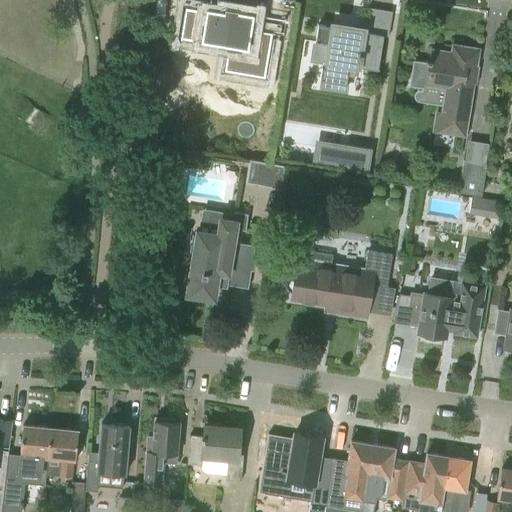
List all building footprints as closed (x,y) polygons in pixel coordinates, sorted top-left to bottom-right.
[(185,7),(180,39),(181,39),(209,43),(228,46),(224,70),(264,77),(272,33),(272,32),(261,30),(251,29),(254,14),(236,11),(226,10),(226,8),(224,8),(224,12),(223,14),(185,7)] [(376,70),(382,35),(317,24),(314,42),(328,44),(324,68),(321,68),(319,80),(322,80),(321,86),(345,90),(348,73),(357,74),(358,67),(376,70)] [(462,134),(473,70),(476,50),(454,47),(452,54),(443,53),(443,51),(430,49),(428,60),(426,59),(425,62),(413,60),(409,86),(427,89),(428,86),(447,89),(444,114),(440,114),(437,130),(462,134)] [(332,142),(329,164),(368,170),(372,149),(332,142)] [(128,159),(127,170),(137,171),(138,160),(128,159)] [(486,163),(463,160),(458,192),(481,195),(486,163)] [(503,201),(487,198),(485,216),(500,218),(503,201)] [(252,259),(254,244),(233,241),(235,228),(245,230),(248,214),(234,212),(233,221),(220,219),(218,234),(197,231),(196,236),(192,235),(189,251),(193,252),(186,294),(213,298),(217,277),(225,278),(225,284),(248,288),(250,270),(253,270),(255,259),(252,259)] [(392,254),(367,250),(364,267),(331,261),(332,254),(301,248),(299,256),(298,256),(297,263),(291,298),(338,306),(337,312),(365,316),(371,283),(387,286),(392,254)] [(461,282),(458,300),(451,299),(451,297),(424,293),(424,295),(411,293),(409,306),(422,308),(418,333),(425,334),(425,338),(436,340),(437,336),(444,337),(446,329),(454,331),(453,332),(476,336),(484,285),(461,282)] [(494,332),(506,334),(507,334),(505,347),(511,348),(511,308),(511,312),(498,310),(494,332)] [(175,462),(178,433),(179,422),(176,422),(176,419),(163,418),(162,421),(154,420),(153,436),(147,435),(146,443),(143,483),(154,484),(161,485),(163,461),(175,462)] [(125,474),(127,446),(129,426),(101,423),(98,453),(88,452),(85,484),(85,490),(97,491),(99,472),(125,474)] [(47,458),(50,427),(22,425),(20,455),(22,455),(20,472),(33,473),(34,457),(47,458)] [(203,436),(189,435),(187,463),(201,465),(201,469),(205,473),(226,475),(226,479),(241,481),(243,450),(238,449),(240,428),(204,425),(203,436)] [(75,461),(76,450),(78,430),(50,427),(47,458),(60,459),(58,476),(72,477),(74,461),(75,461)] [(268,434),(259,492),(287,496),(301,499),(312,501),(317,468),(319,456),(321,443),(310,441),(311,435),(297,432),(294,432),(293,438),(268,434)] [(332,458),(326,504),(340,507),(340,505),(361,509),(363,498),(372,443),(350,440),(347,460),(344,460),(332,458)] [(402,500),(408,461),(408,460),(393,458),(394,447),(372,443),(361,511),(370,511),(372,499),(374,500),(375,496),(402,500)] [(438,511),(439,511),(448,456),(426,452),(424,463),(408,460),(408,461),(402,500),(400,507),(416,509),(415,511),(438,511)] [(465,490),(467,479),(470,459),(448,456),(439,511),(446,511),(449,511),(454,488),(465,490)] [(511,511),(511,469),(501,468),(496,498),(510,501),(508,511),(511,511)] [(82,511),(85,490),(85,484),(72,482),(69,511),(82,511)] [(469,491),(465,511),(483,511),(485,500),(486,494),(469,491)] [(118,495),(115,511),(130,511),(132,496),(118,495)] [(483,511),(497,511),(499,502),(485,500),(483,511)]
